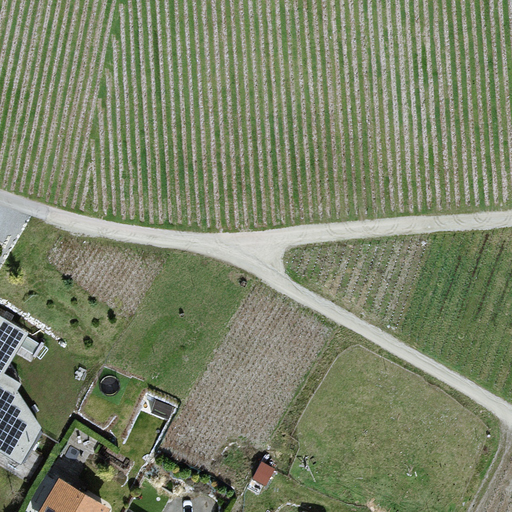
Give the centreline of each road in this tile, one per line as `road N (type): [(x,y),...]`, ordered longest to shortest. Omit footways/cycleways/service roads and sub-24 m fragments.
road 1 (track): [(231,251),(274,284),(511,420)]
road 2 (track): [(231,251),(511,224)]
road 3 (unclassified): [(0,202),(118,237),(231,251)]
